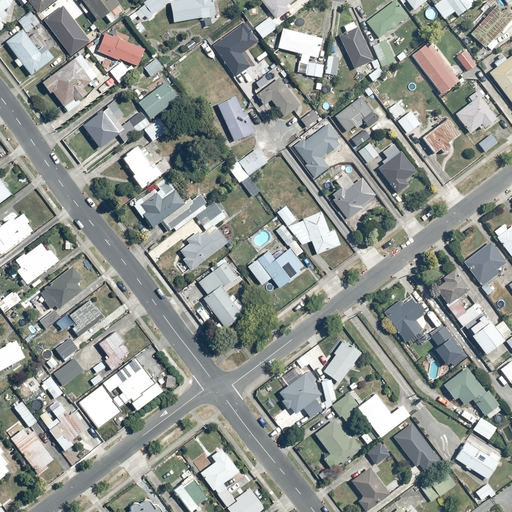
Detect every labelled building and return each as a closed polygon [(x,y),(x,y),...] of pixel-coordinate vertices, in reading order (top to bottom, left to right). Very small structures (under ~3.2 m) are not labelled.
[(0,0),(0,28),(2,27),(0,24),(0,19),(7,15),(3,10),(10,4),(6,0),(0,0)] [(26,0),(37,13),(54,0),(26,0)] [(86,17),(73,0),(59,0),(74,20),(78,16),(81,20),(86,17)] [(114,0),(80,0),(97,21),(118,5),(114,0)] [(146,0),(143,2),(145,4),(128,17),(131,20),(137,15),(140,19),(144,16),(146,19),(168,2),(166,0),(146,0)] [(179,0),(169,2),(173,22),(214,15),(211,0),(179,0)] [(293,0),(259,0),(274,19),(288,9),(285,6),(293,0)] [(407,16),(394,0),(393,0),(365,22),(377,38),(407,16)] [(426,0),(405,0),(413,10),(426,0)] [(478,0),(440,0),(433,6),(444,19),(454,12),(457,16),(478,0)] [(497,4),(469,34),(484,48),(511,17),(497,4)] [(62,5),(43,20),(70,56),(89,41),(62,5)] [(145,29),(139,22),(133,27),(139,35),(145,29)] [(241,25),(212,46),(234,77),(250,66),(241,53),(258,42),(250,31),(247,34),(241,25)] [(356,27),(337,36),(353,69),(372,60),(356,27)] [(321,38),(282,28),(277,48),(316,58),(321,38)] [(22,29),(5,42),(30,75),(53,58),(46,49),(40,54),(22,29)] [(104,33),(96,52),(118,60),(119,59),(137,66),(144,49),(104,33)] [(394,62),(385,40),(372,46),(381,67),(394,62)] [(429,42),(411,56),(440,95),(458,81),(429,42)] [(476,65),(465,51),(456,58),(467,72),(476,65)] [(339,57),(328,54),(324,73),(335,76),(339,57)] [(511,54),(488,73),(511,104),(511,54)] [(156,57),(143,67),(150,76),(163,66),(156,57)] [(73,58),(41,82),(49,93),(51,92),(63,107),(74,98),(75,101),(86,93),(81,87),(90,81),(73,58)] [(121,62),(109,71),(118,84),(131,75),(121,62)] [(278,77),(255,95),(263,106),(270,100),(283,117),(299,105),(278,77)] [(165,81),(137,103),(150,119),(178,98),(165,81)] [(478,96),(454,114),(469,134),(481,124),(483,128),(496,119),(478,96)] [(235,97),(217,105),(233,142),(254,132),(246,113),(243,115),(235,97)] [(359,97),(334,117),(346,132),(353,126),(355,128),(363,122),(367,128),(378,120),(359,97)] [(113,102),(82,125),(98,148),(119,133),(118,132),(123,129),(116,120),(123,115),(113,102)] [(404,111),(396,102),(387,109),(394,119),(404,111)] [(318,118),(312,110),(299,119),(306,128),(318,118)] [(419,123),(409,111),(396,122),(407,134),(419,123)] [(152,121),(142,129),(152,142),(167,130),(157,118),(152,121)] [(447,118),(420,138),(433,154),(439,149),(440,151),(442,152),(444,152),(446,151),(447,150),(448,148),(448,146),(448,145),(447,143),(459,134),(447,118)] [(303,139),(293,147),(306,164),(304,166),(314,178),(328,167),(320,158),(325,154),(326,155),(339,145),(335,141),(338,138),(327,124),(304,141),(303,139)] [(358,150),(369,142),(371,140),(363,129),(349,139),(358,150)] [(497,142),(489,134),(478,144),(485,152),(497,142)] [(369,142),(358,150),(357,151),(367,164),(379,155),(369,142)] [(152,168),(136,146),(125,154),(126,155),(122,158),(133,174),(131,176),(140,189),(162,173),(156,165),(152,168)] [(237,161),(247,175),(268,161),(258,146),(237,161)] [(400,151),(377,169),(396,193),(407,185),(405,182),(409,180),(407,178),(415,172),(400,151)] [(247,175),(237,161),(228,168),(238,182),(247,175)] [(258,189),(249,177),(241,183),(251,195),(258,189)] [(333,198),(331,200),(346,220),(361,208),(360,206),(374,195),(361,178),(344,191),(341,187),(331,195),(333,198)] [(0,201),(10,194),(0,181),(0,201)] [(156,192),(139,205),(145,212),(141,214),(151,228),(184,203),(174,190),(161,199),(156,192)] [(287,226),(296,220),(285,205),(276,212),(287,226)] [(320,212),(301,219),(315,254),(340,245),(334,230),(328,232),(320,212)] [(14,220),(12,218),(0,227),(0,226),(0,252),(0,253),(31,230),(25,222),(27,221),(22,214),(14,220)] [(511,225),(495,238),(511,259),(511,225)] [(184,257),(182,259),(190,270),(227,242),(216,229),(208,236),(205,231),(200,235),(197,231),(186,240),(188,243),(179,250),(184,257)] [(57,238),(50,242),(58,252),(64,247),(57,238)] [(506,263),(489,242),(463,262),(481,286),(498,274),(496,270),(506,263)] [(18,273),(21,278),(19,280),(24,286),(26,284),(57,260),(49,249),(45,252),(39,245),(17,262),(22,269),(18,273)] [(267,251),(256,259),(278,288),(300,272),(298,269),(302,266),(289,248),(274,260),(267,251)] [(61,316),(57,311),(82,291),(76,284),(82,279),(72,267),(71,266),(38,292),(39,293),(30,300),(34,306),(42,299),(50,310),(37,320),(44,330),(61,316)] [(469,290),(453,269),(442,278),(445,282),(434,289),(447,305),(469,290)] [(242,315),(219,285),(202,298),(225,328),(242,315)] [(21,299),(13,289),(0,298),(0,308),(3,313),(21,299)] [(69,315),(68,314),(56,323),(62,331),(69,325),(74,331),(77,335),(102,316),(90,299),(69,315)] [(405,342),(422,330),(415,321),(423,315),(411,299),(403,304),(400,300),(383,312),(405,342)] [(503,340),(489,322),(474,304),(456,319),(484,355),(503,340)] [(437,347),(433,350),(445,365),(449,363),(452,367),(467,356),(444,327),(430,337),(437,347)] [(98,344),(107,356),(92,367),(96,373),(107,366),(111,370),(119,363),(118,361),(129,352),(121,342),(123,340),(116,331),(98,344)] [(78,349),(69,337),(54,348),(63,360),(78,349)] [(0,369),(24,357),(15,340),(0,347),(0,369)] [(324,372),(340,383),(362,353),(344,340),(334,354),(335,355),(324,372)] [(58,365),(51,356),(45,361),(51,370),(58,365)] [(133,357),(77,402),(98,428),(119,411),(117,409),(129,400),(137,410),(162,390),(155,381),(153,382),(133,357)] [(82,371),(73,358),(53,373),(62,386),(82,371)] [(485,393),(465,367),(442,386),(454,400),(458,398),(464,406),(471,400),(484,416),(499,405),(487,391),(485,393)] [(279,393),(296,414),(322,394),(306,373),(279,393)] [(102,380),(99,374),(89,380),(93,386),(102,380)] [(177,375),(167,374),(166,387),(176,388),(177,375)] [(62,393),(49,376),(41,381),(54,399),(62,393)] [(330,378),(320,381),(326,401),(335,399),(330,378)] [(331,405),(339,417),(340,416),(344,422),(356,414),(351,408),(357,404),(349,393),(331,405)] [(391,414),(376,394),(358,408),(381,438),(411,416),(402,406),(391,414)] [(19,399),(11,406),(28,428),(37,421),(19,399)] [(65,400),(51,411),(56,417),(51,420),(45,412),(38,417),(45,425),(64,451),(72,445),(69,441),(86,428),(65,400)] [(495,427),(480,417),(472,429),(488,439),(495,427)] [(350,440),(335,420),(315,434),(331,454),(324,460),(333,470),(362,449),(353,437),(350,440)] [(441,462),(412,424),(393,437),(417,468),(421,465),(426,473),(441,462)] [(27,434),(22,428),(9,438),(37,475),(47,468),(44,465),(53,459),(32,431),(27,434)] [(504,454),(471,433),(454,459),(487,480),(504,454)] [(388,455),(380,443),(366,453),(375,465),(388,455)] [(0,453),(3,451),(0,447),(0,477),(9,471),(0,459),(0,453)] [(238,471),(221,448),(211,455),(215,461),(200,472),(226,507),(235,500),(222,483),(238,471)] [(367,511),(391,495),(370,468),(352,481),(364,498),(359,502),(366,511),(367,511)] [(431,501),(439,495),(439,496),(454,484),(443,470),(428,483),(421,489),(431,501)] [(189,511),(194,508),(196,511),(197,511),(202,509),(198,504),(207,497),(191,475),(172,488),(189,511)] [(481,500),(488,494),(490,498),(495,494),(492,491),(486,483),(475,492),(481,500)] [(160,511),(157,508),(154,510),(147,500),(138,507),(135,504),(123,511),(160,511)]
